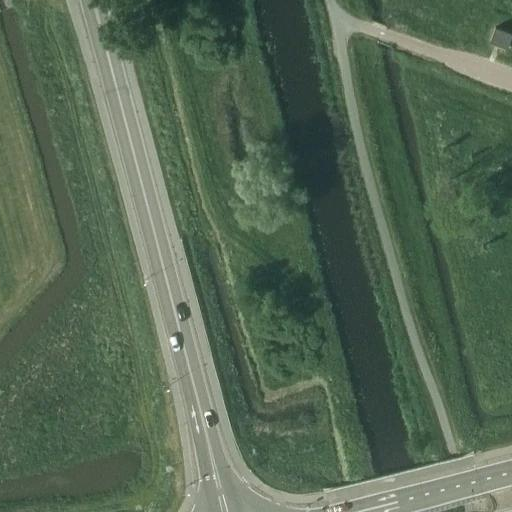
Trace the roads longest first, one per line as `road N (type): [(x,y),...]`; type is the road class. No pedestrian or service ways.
road 1 (primary): [(225,511),(89,0)]
road 2 (unclassified): [(511,80),(333,17)]
road 3 (primary): [(511,473),(362,511)]
